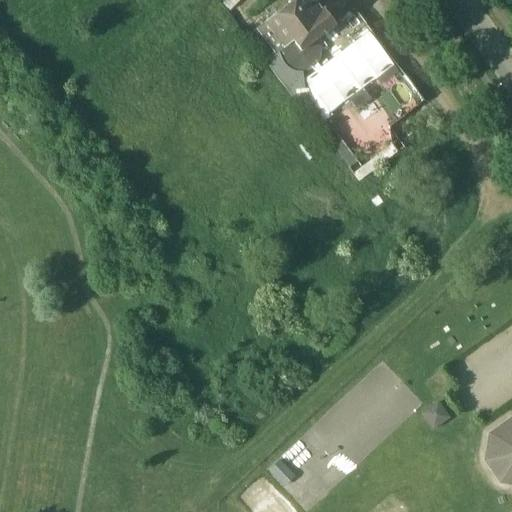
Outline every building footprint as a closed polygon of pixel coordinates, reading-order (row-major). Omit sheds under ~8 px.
[(292,103),(298,98),(303,95),(300,74),(308,72),(314,66),(317,62),(319,57),(319,51),(318,46),(316,41),(320,37),(328,47),(337,39),(329,30),(333,27),(331,25),(332,21),(326,13),(323,14),(315,3),(318,0),(292,0),(246,36),(265,63),(264,65),(265,67),(266,67),(292,103)] [(395,73),(383,57),(365,70),(377,86),(395,73)] [(369,100),(360,89),(346,100),(354,111),(369,100)] [(310,90),(303,95),(298,98),(318,125),(329,117),(310,90)] [(355,163),(326,124),(319,130),(347,168),(355,163)] [(357,183),(395,154),(388,146),(351,175),(357,183)] [(511,417),(509,417),(485,434),(480,462),(497,486),(511,488),(511,417)]
